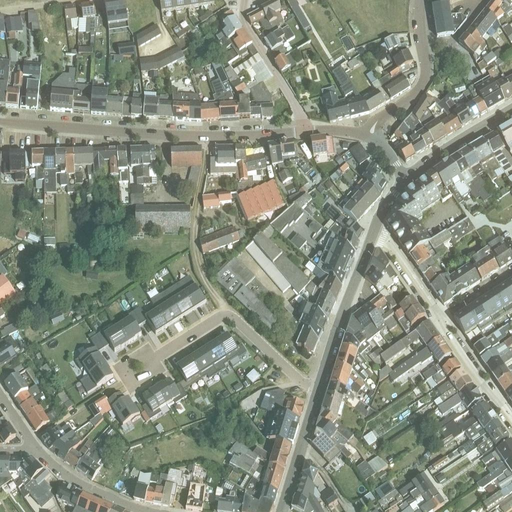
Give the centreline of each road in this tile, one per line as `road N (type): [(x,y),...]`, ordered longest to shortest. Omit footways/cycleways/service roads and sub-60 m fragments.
road 1 (tertiary): [(304,132),(142,133),(0,122)]
road 2 (residential): [(319,390),(223,316),(140,369)]
road 3 (track): [(223,316),(194,242),(206,135)]
road 4 (tertiary): [(374,229),(319,390)]
road 5 (residential): [(241,0),(240,17),(304,132)]
road 6 (residential): [(147,511),(84,487),(33,446)]
road 7 (tertiary): [(319,390),(280,511)]
road 8 (tertiary): [(511,109),(406,179)]
road 9 (residential): [(511,420),(438,319)]
